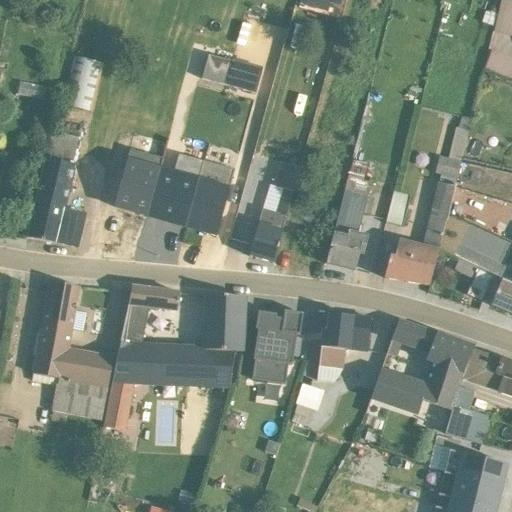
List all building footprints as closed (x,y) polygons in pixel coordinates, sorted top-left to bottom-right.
[(511,3),(500,1),(492,33),(511,38),(511,3)] [(511,60),(490,52),(483,69),(511,80),(511,60)] [(100,64),(72,57),(61,106),(89,112),(100,64)] [(262,69),(233,61),(226,85),(255,93),(262,69)] [(45,89),(19,84),(17,95),(43,100),(45,89)] [(117,116),(126,97),(117,93),(108,111),(117,116)] [(427,287),(469,120),(460,118),(458,129),(454,128),(448,152),(440,151),(434,174),(439,176),(437,184),(436,184),(421,246),(416,245),(409,284),(427,287)] [(65,209),(81,139),(50,132),(25,239),(76,249),(85,215),(65,209)] [(161,160),(129,151),(113,208),(145,217),(161,160)] [(321,161),(312,191),(332,197),(340,166),(321,161)] [(290,200),(298,168),(278,162),(272,186),(281,189),(275,212),(262,210),(248,258),(272,265),(284,221),(290,200)] [(233,171),(202,163),(184,228),(215,237),(233,171)] [(358,234),(371,183),(346,177),(324,265),(341,269),(342,268),(352,271),(358,256),(362,257),(367,237),(358,234)] [(402,229),(410,197),(392,193),(384,224),(384,225),(402,229)] [(284,221),(310,229),(315,208),(290,200),(284,221)] [(383,279),(409,284),(416,245),(397,241),(393,258),(388,257),(383,279)] [(467,297),(511,316),(511,285),(457,261),(452,272),(472,282),(466,296),(467,297)] [(64,425),(66,416),(100,422),(112,359),(69,349),(72,330),(81,332),(85,315),(72,312),(77,288),(49,283),(28,381),(55,387),(49,412),(51,413),(50,422),(64,425)] [(148,311),(176,314),(178,294),(131,289),(124,317),(146,319),(148,311)] [(244,352),(244,299),(243,298),(204,296),(204,297),(200,346),(141,344),(146,319),(124,317),(101,427),(102,428),(123,432),(124,431),(133,387),(133,386),(227,390),(228,389),(233,353),(243,353),(244,352)] [(250,380),(283,385),(286,366),(291,366),(295,335),(299,335),(301,315),(284,313),(283,313),(281,320),(275,319),(275,316),(256,313),(254,330),(257,330),(250,380)] [(317,368),(315,382),(333,384),(341,371),(344,352),(366,354),(369,320),(328,315),(326,331),(322,331),(320,348),(321,349),(319,368),(317,368)] [(461,381),(471,348),(397,323),(390,343),(424,354),(420,366),(427,369),(422,383),(379,369),(369,402),(416,418),(421,404),(451,413),(461,381)] [(511,365),(471,351),(461,381),(511,399),(511,365)] [(305,422),(314,388),(302,384),(293,418),(305,422)] [(488,418),(453,408),(444,436),(480,446),(488,418)] [(440,469),(445,448),(435,445),(429,466),(440,469)] [(85,449),(75,447),(71,465),(81,467),(85,449)] [(506,466),(448,452),(443,474),(500,488),(506,466)] [(500,488),(443,474),(437,496),(448,499),(495,511),(500,488)] [(434,509),(433,511),(494,511),(495,511),(448,499),(446,511),(434,509)]
